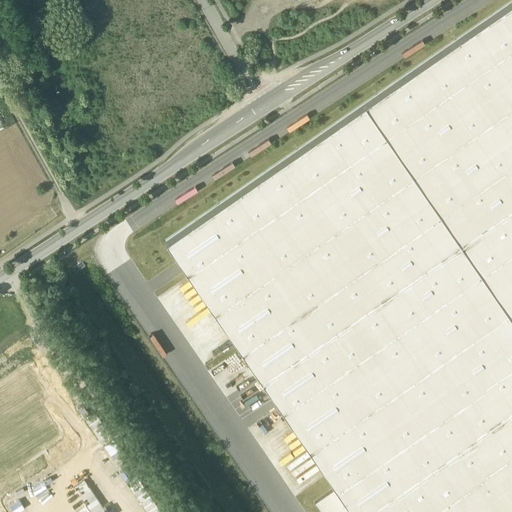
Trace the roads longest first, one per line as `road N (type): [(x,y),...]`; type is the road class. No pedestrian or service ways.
road 1 (tertiary): [(435,0),(0,279)]
road 2 (track): [(5,275),(171,511)]
road 3 (track): [(80,230),(0,87)]
